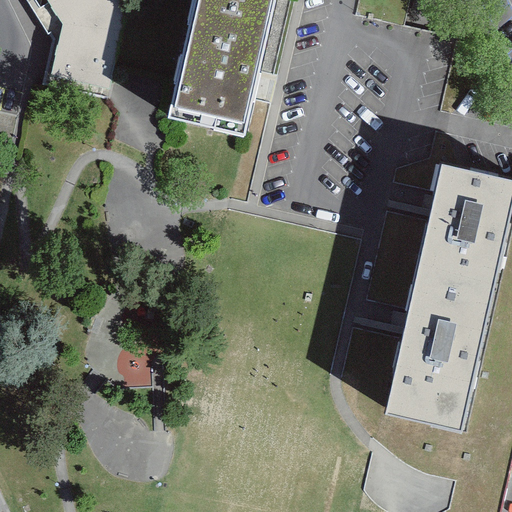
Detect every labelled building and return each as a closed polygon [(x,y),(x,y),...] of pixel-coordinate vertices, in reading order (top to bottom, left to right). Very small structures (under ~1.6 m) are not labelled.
[(45,0),(64,30),(53,82),(111,93),(133,0),(45,0)] [(273,17),(197,0),(169,120),(246,138),(273,17)] [(196,0),(197,0),(273,17),(276,0),(196,0)] [(418,280),(494,297),(511,212),(511,178),(443,163),(418,280)] [(494,297),(418,280),(389,411),(465,428),(494,297)]
